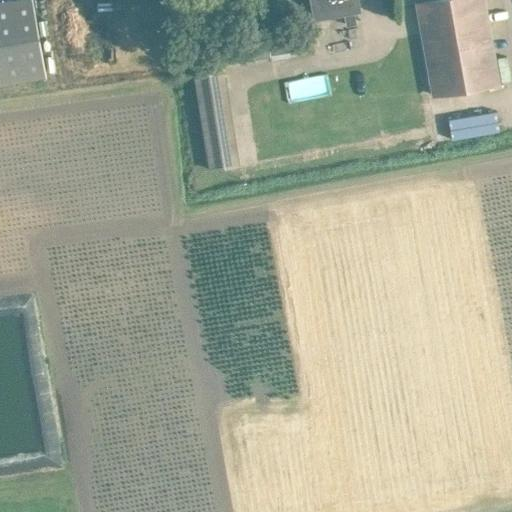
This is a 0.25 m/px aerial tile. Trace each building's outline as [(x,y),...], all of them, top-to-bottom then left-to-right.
[(0,83),(47,75),(33,0),(6,0),(0,1),(0,83)] [(311,0),(315,19),(345,14),(347,25),(355,23),(353,12),(360,11),(357,0),(311,0)] [(498,84),(482,0),(440,0),(418,4),(434,95),(498,84)] [(237,165),(222,71),(196,75),(211,169),(237,165)] [(492,125),(470,127),(471,137),(494,134),(492,125)]
